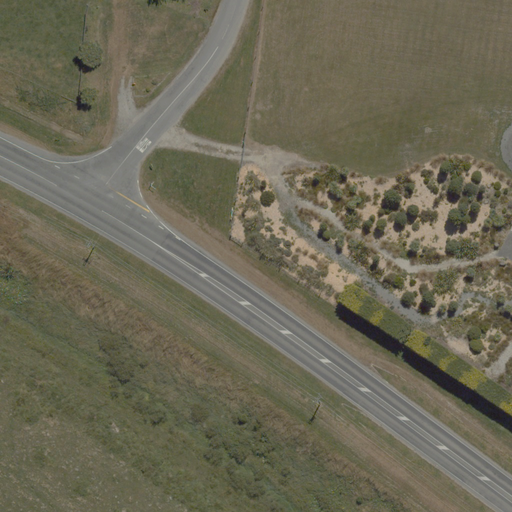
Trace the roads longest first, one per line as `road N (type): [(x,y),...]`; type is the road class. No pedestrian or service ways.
road 1 (secondary): [(94,204),(511,499)]
road 2 (residential): [(94,204),(224,35),(236,0)]
